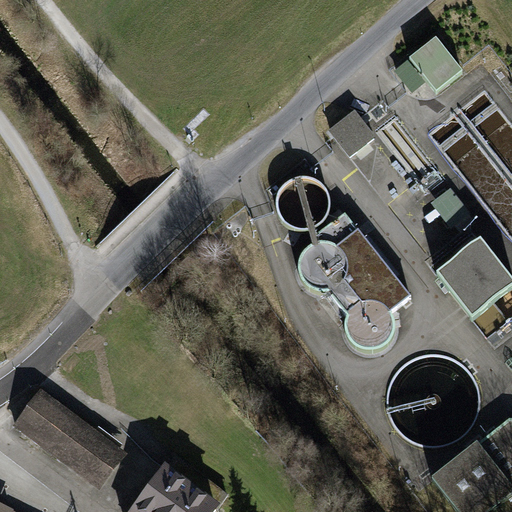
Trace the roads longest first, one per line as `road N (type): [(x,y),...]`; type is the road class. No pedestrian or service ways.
road 1 (residential): [(0,392),(53,349),(117,271),(195,197),(416,0)]
road 2 (track): [(211,183),(43,0)]
road 3 (track): [(0,122),(76,254),(106,284)]
